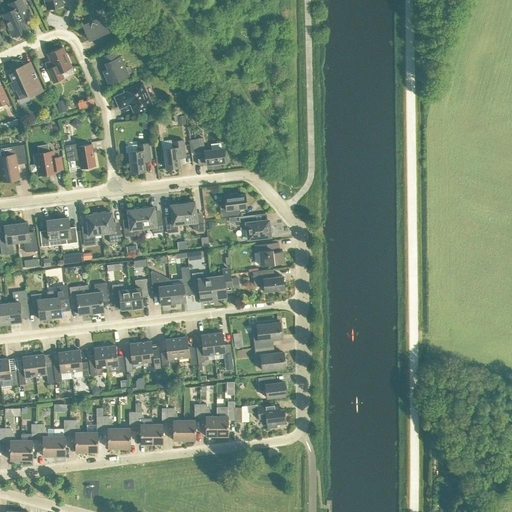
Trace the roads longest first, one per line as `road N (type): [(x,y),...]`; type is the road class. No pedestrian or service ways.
road 1 (residential): [(0,476),(300,433),(303,302)]
road 2 (residential): [(303,302),(0,339)]
road 3 (residential): [(303,302),(300,226),(253,176),(114,189)]
road 4 (residential): [(0,58),(55,34),(74,42),(106,115),(114,189)]
